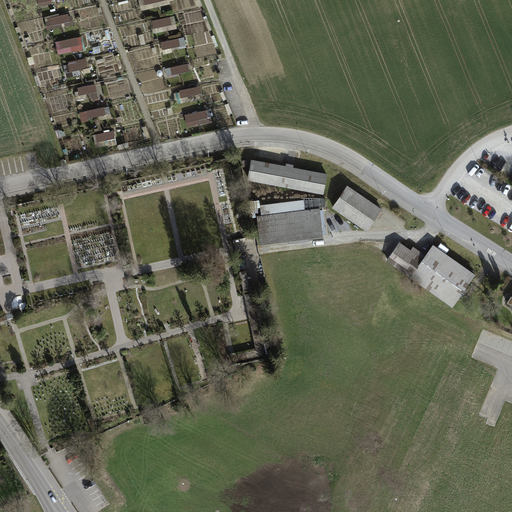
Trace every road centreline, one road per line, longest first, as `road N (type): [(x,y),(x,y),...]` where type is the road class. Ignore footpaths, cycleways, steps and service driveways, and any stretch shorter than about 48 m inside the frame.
road 1 (residential): [(511,263),(354,160),(290,136),(234,135),(0,187)]
road 2 (track): [(207,0),(256,133)]
